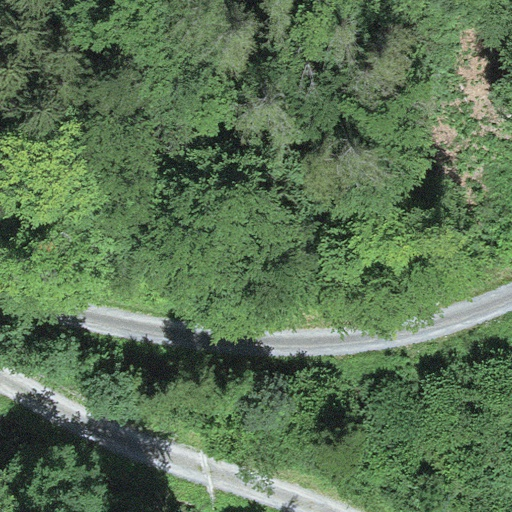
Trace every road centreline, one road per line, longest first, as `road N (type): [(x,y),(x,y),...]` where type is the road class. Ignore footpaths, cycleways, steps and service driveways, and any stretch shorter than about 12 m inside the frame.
road 1 (unclassified): [(0,298),(41,315),(322,349),(461,320),(511,293)]
road 2 (unclassified): [(0,380),(77,420),(306,511)]
